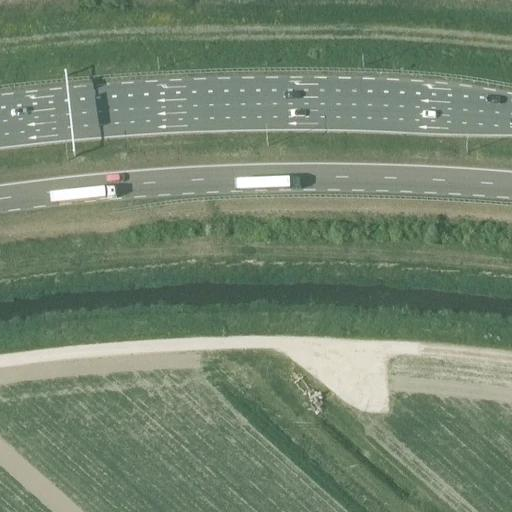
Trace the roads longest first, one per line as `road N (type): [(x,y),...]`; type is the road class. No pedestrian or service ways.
road 1 (track): [(511,360),(258,343),(0,360)]
road 2 (primary): [(0,198),(280,176),(511,184)]
road 3 (primary): [(511,114),(172,110),(0,128)]
road 4 (track): [(511,267),(0,242)]
